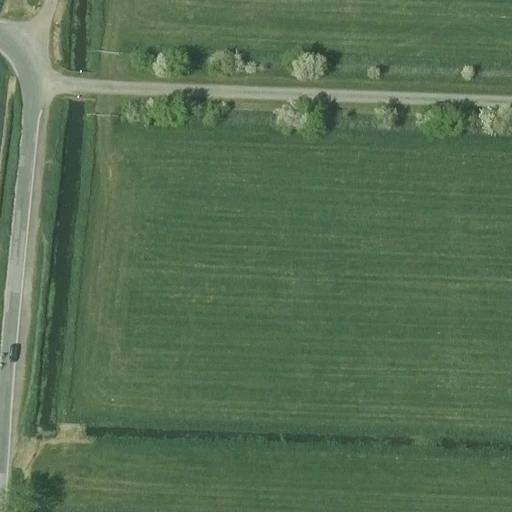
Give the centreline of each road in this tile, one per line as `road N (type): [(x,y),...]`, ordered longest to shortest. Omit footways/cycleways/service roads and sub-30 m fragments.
road 1 (track): [(33,85),(511,103)]
road 2 (tertiary): [(0,433),(33,85),(23,48),(0,32)]
